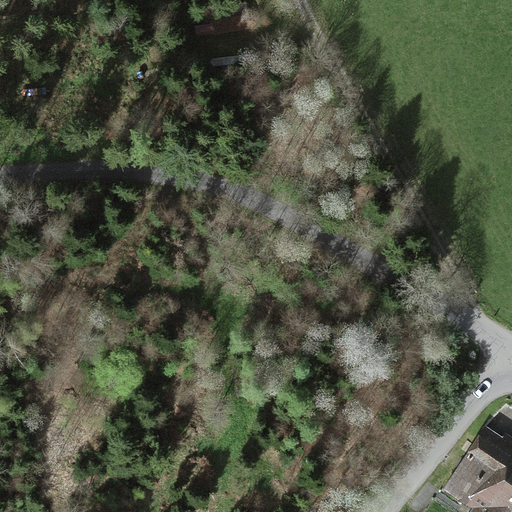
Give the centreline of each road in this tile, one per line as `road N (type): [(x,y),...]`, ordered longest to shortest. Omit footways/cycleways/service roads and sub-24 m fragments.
road 1 (unclassified): [(0,180),(96,173),(210,187),(509,352)]
road 2 (unclassified): [(370,511),(509,352)]
